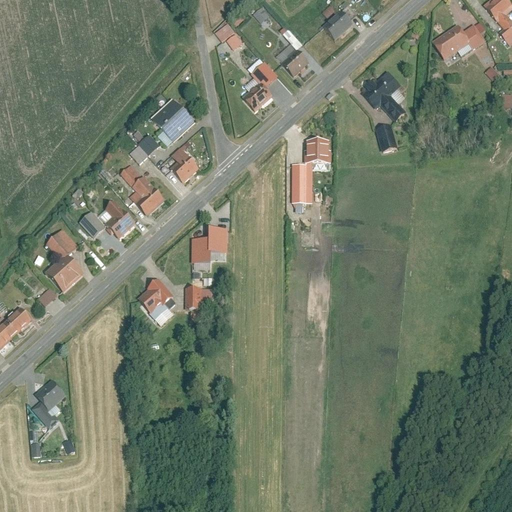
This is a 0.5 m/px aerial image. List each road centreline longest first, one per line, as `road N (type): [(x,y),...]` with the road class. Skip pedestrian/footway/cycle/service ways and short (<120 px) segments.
road 1 (residential): [(0,382),(237,164)]
road 2 (residential): [(237,164),(419,0)]
road 3 (residential): [(193,0),(220,134),(237,164)]
